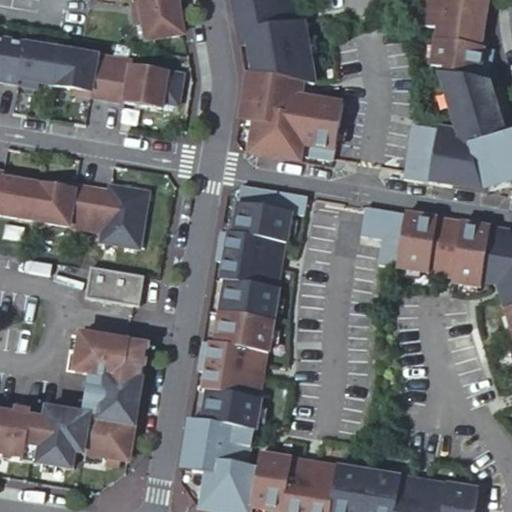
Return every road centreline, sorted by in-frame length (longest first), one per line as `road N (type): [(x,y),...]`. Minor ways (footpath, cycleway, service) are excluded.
road 1 (residential): [(154,511),(209,170)]
road 2 (residential): [(511,219),(209,170)]
road 3 (residential): [(0,136),(209,170)]
road 4 (residential): [(209,170),(221,108),(210,0)]
